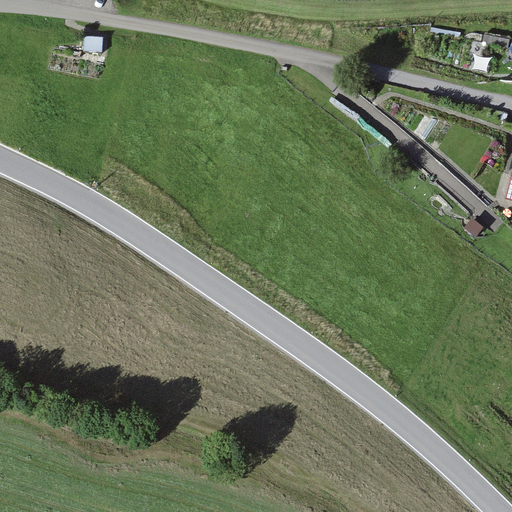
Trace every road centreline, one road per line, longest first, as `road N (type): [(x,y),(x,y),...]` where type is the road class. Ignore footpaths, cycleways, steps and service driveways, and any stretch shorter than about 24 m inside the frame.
road 1 (tertiary): [(0,155),(122,216),(352,381),(500,511)]
road 2 (residential): [(0,7),(165,30),(511,108)]
